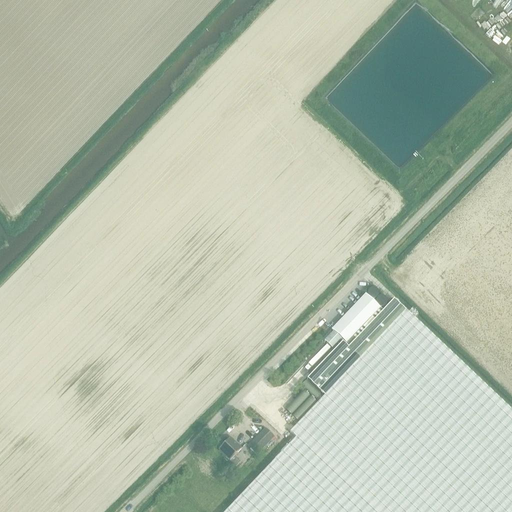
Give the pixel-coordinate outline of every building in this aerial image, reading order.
[(511,24),(501,36),(511,46),(511,24)] [(333,332),(324,342),(332,349),(341,340),(349,348),(383,312),(365,296),(332,331),(333,332)] [(295,439),(226,511),(511,511),(511,414),(393,301),(383,312),(349,348),(348,349),(342,344),(306,381),(324,397),(290,434),(295,439)] [(257,455),(274,437),(265,428),(247,446),(257,455)] [(235,467),(240,462),(234,457),(241,450),(230,439),(218,451),(235,467)]
